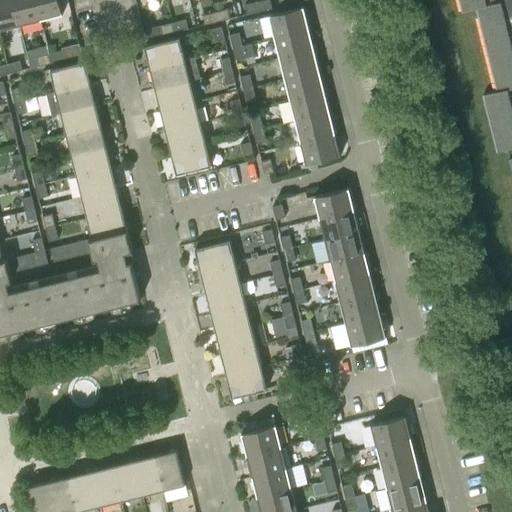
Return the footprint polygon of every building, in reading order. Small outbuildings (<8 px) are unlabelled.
[(13,0),(0,0),(0,29),(20,24),(13,0)] [(35,0),(13,0),(20,24),(41,19),(35,0)] [(59,0),(35,0),(41,19),(63,14),(59,0)] [(270,0),(261,0),(257,1),(260,11),(273,7),(270,0)] [(511,0),(460,0),(463,10),(462,10),(462,11),(477,8),(498,90),(483,94),(483,95),(484,95),(498,150),(497,150),(497,151),(507,149),(511,168),(511,0)] [(244,4),(247,14),(260,11),(257,1),(244,4)] [(304,6),(269,14),(274,36),(309,28),(304,6)] [(228,8),(215,11),(218,21),(230,18),(228,8)] [(202,15),(205,24),(218,21),(215,11),(202,15)] [(186,19),(173,22),(176,31),(188,28),(186,19)] [(160,25),(163,35),(176,31),(173,22),(160,25)] [(221,26),(212,29),(215,41),(224,39),(221,26)] [(309,28),(274,36),(279,57),(314,49),(309,28)] [(239,32),(229,34),(232,47),(242,44),(239,32)] [(179,37),(145,45),(150,67),(185,59),(179,37)] [(242,44),(232,47),(236,59),(245,57),(242,44)] [(314,49),(279,57),(285,78),(320,70),(314,49)] [(62,50),(49,53),(52,62),(64,59),(62,50)] [(36,56),(39,66),(52,62),(49,53),(36,56)] [(219,59),(222,71),(232,69),(229,57),(219,59)] [(185,59),(150,67),(155,88),(190,80),(185,59)] [(20,60),(8,63),(10,73),(22,70),(20,60)] [(91,82),(85,60),(50,69),(56,91),(91,82)] [(0,65),(0,75),(10,73),(8,63),(0,65)] [(232,69),(222,71),(226,84),(235,82),(232,69)] [(320,70),(285,78),(290,99),(325,91),(320,70)] [(249,74),(240,76),(243,88),(252,86),(249,74)] [(190,80),(155,88),(161,109),(195,101),(190,80)] [(91,82),(56,91),(46,93),(51,115),(61,112),(96,103),(91,82)] [(20,86),(11,89),(14,101),(23,99),(20,86)] [(252,86),(243,88),(246,101),(256,99),(252,86)] [(325,91),(290,99),(295,120),(330,112),(325,91)] [(23,99),(14,101),(17,114),(27,112),(23,99)] [(230,101),(233,113),(242,111),(239,99),(230,101)] [(195,101),(161,109),(166,130),(201,122),(195,101)] [(101,124),(96,103),(61,112),(66,133),(101,124)] [(10,111),(1,114),(4,126),(13,124),(10,111)] [(242,111),(233,113),(236,126),(246,124),(242,111)] [(330,112),(295,120),(300,141),(335,133),(330,112)] [(260,116),(250,118),(253,131),(263,128),(260,116)] [(201,122),(166,130),(171,151),(206,143),(201,122)] [(13,124),(4,126),(7,139),(17,136),(13,124)] [(101,124),(66,133),(71,154),(106,145),(101,124)] [(31,128),(21,131),(24,143),(34,141),(31,128)] [(263,128),(253,131),(257,143),(266,141),(263,128)] [(335,133),(300,141),(306,163),(341,155),(335,133)] [(34,141),(24,143),(28,156),(37,154),(34,141)] [(250,141),(240,144),(244,157),(253,154),(250,141)] [(206,143),(171,151),(176,173),(211,165),(206,143)] [(106,145),(71,154),(77,175),(112,166),(106,145)] [(21,153),(11,155),(14,168),(24,165),(21,153)] [(271,159),(261,161),(264,174),(274,171),(271,159)] [(24,165),(14,168),(17,181),(27,178),(24,165)] [(112,166),(77,175),(82,196),(117,188),(112,166)] [(41,170),(32,173),(35,185),(44,183),(41,170)] [(44,183),(35,185),(38,198),(48,195),(44,183)] [(314,196),(319,218),(354,209),(349,187),(314,196)] [(117,188),(82,196),(87,218),(122,209),(117,188)] [(22,198),(25,210),(34,208),(31,196),(22,198)] [(282,204),(272,206),(276,219),(285,217),(282,204)] [(34,208),(25,210),(28,223),(38,221),(34,208)] [(122,209),(87,218),(92,237),(89,238),(89,240),(128,230),(122,209)] [(354,209),(319,218),(325,239),(360,230),(354,209)] [(42,215),(46,228),(55,226),(52,213),(42,215)] [(55,226),(46,228),(49,241),(58,238),(55,226)] [(262,231),(265,244),(275,241),(272,229),(262,231)] [(0,333),(141,298),(131,260),(128,261),(125,251),(132,250),(128,230),(89,240),(92,251),(94,259),(98,258),(100,268),(55,279),(10,290),(8,281),(12,280),(10,272),(7,260),(0,261),(0,333)] [(360,230),(325,239),(330,260),(365,251),(360,230)] [(280,237),(283,249),(292,247),(289,234),(280,237)] [(32,239),(35,252),(45,250),(42,237),(32,239)] [(54,261),(92,251),(89,240),(89,238),(50,248),(54,261)] [(195,248),(200,270),(235,261),(230,239),(195,248)] [(292,247),(283,249),(286,262),(296,260),(292,247)] [(35,252),(6,259),(7,260),(10,272),(48,262),(45,250),(35,252)] [(365,251),(330,260),(335,281),(370,272),(365,251)] [(270,261),(273,274),(282,272),(279,259),(270,261)] [(235,261),(200,270),(206,291),(241,282),(235,261)] [(282,272),(273,274),(276,287),(286,284),(282,272)] [(370,272),(335,281),(340,302),(375,293),(370,272)] [(290,279),(293,291),(303,289),(300,276),(290,279)] [(241,282),(206,291),(211,312),(246,303),(241,282)] [(303,289),(293,291),(297,304),(306,301),(303,289)] [(375,293),(340,302),(346,323),(381,314),(375,293)] [(280,303),(283,316),(293,313),(290,301),(280,303)] [(246,303),(211,312),(216,333),(251,324),(246,303)] [(293,313),(283,316),(286,328),(296,326),(293,313)] [(381,314),(346,323),(351,345),(386,336),(381,314)] [(283,316),(271,319),(275,336),(288,333),(286,328),(283,316)] [(301,320),(304,333),(313,330),(310,318),(301,320)] [(251,324),(216,333),(221,354),(256,345),(251,324)] [(313,330),(304,333),(307,346),(317,343),(313,330)] [(303,355),(300,343),(291,345),(291,346),(293,356),(294,358),(303,355)] [(256,345),(221,354),(227,375),(261,366),(256,345)] [(291,346),(284,348),(286,357),(293,356),(291,346)] [(303,355),(294,358),(297,370),(306,368),(303,355)] [(261,366),(227,375),(232,397),(267,388),(261,366)] [(371,423),(376,446),(411,437),(406,415),(371,423)] [(320,423),(311,425),(314,438),(323,435),(320,423)] [(241,433),(247,455),(281,446),(276,424),(241,433)] [(323,435),(314,438),(317,450),(326,448),(323,435)] [(411,437),(376,446),(381,466),(416,458),(411,437)] [(341,441),(331,443),(335,456),(344,454),(341,441)] [(281,446),(247,455),(252,476),(287,467),(281,446)] [(177,449),(155,454),(163,489),(185,484),(177,449)] [(155,454),(134,460),(142,494),(163,489),(155,454)] [(344,454),(335,456),(338,468),(347,466),(344,454)] [(416,458),(381,466),(387,488),(422,479),(416,458)] [(134,460),(113,465),(121,500),(142,494),(134,460)] [(113,465),(92,470),(100,505),(121,500),(113,465)] [(321,467),(324,480),(334,477),(330,465),(321,467)] [(287,467),(252,476),(257,496),(292,488),(287,467)] [(92,470),(71,475),(79,510),(100,505),(92,470)] [(71,475),(50,480),(57,511),(71,511),(79,510),(71,475)] [(334,477),(324,480),(327,492),(337,490),(334,477)] [(422,479),(387,488),(392,508),(427,500),(422,479)] [(34,511),(57,511),(50,480),(28,486),(34,511)] [(342,485),(345,498),(354,495),(351,483),(342,485)] [(292,488),(257,496),(260,511),(286,511),(297,509),(292,488)] [(354,495),(345,498),(348,510),(358,508),(354,495)] [(429,511),(427,500),(392,508),(392,511),(429,511)]
